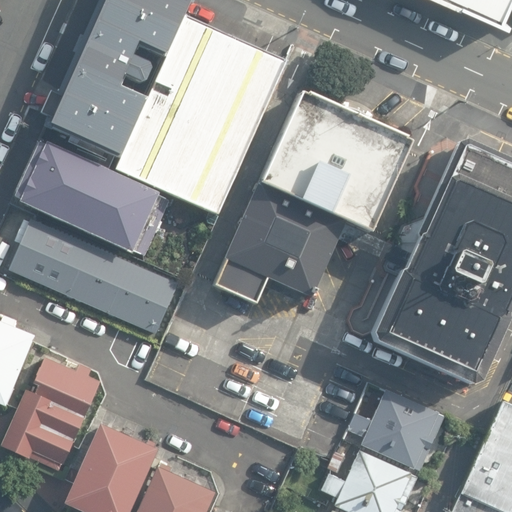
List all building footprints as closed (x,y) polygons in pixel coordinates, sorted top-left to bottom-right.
[(190,0),(97,0),(42,129),(119,165),(190,0)] [(511,0),(449,0),(511,25),(511,0)] [(278,61),(186,20),(120,171),(213,215),(278,61)] [(345,215),(368,225),(409,134),(404,132),(405,130),(306,86),(305,88),(299,85),(258,176),(345,215)] [(158,192),(42,138),(14,198),(130,252),(158,192)] [(511,165),(462,143),(453,146),(423,215),(400,222),(392,243),(385,258),(399,264),(371,326),(374,336),(471,378),(481,374),(505,320),(504,315),(511,296),(511,165)] [(345,215),(258,176),(212,282),(255,300),(266,274),(311,293),(335,237),(342,222),(345,215)] [(176,284),(33,220),(11,270),(154,333),(176,284)] [(335,237),(385,258),(392,243),(342,222),(335,237)] [(31,336),(0,323),(0,402),(3,404),(31,336)] [(103,387),(40,358),(0,445),(0,447),(62,476),(103,387)] [(433,414),(382,392),(360,443),(411,465),(433,414)] [(511,511),(511,406),(503,403),(451,511),(511,511)] [(126,511),(154,447),(99,425),(64,507),(79,511),(126,511)] [(398,511),(414,477),(355,452),(332,505),(347,511),(398,511)] [(199,511),(208,491),(152,467),(133,511),(199,511)]
